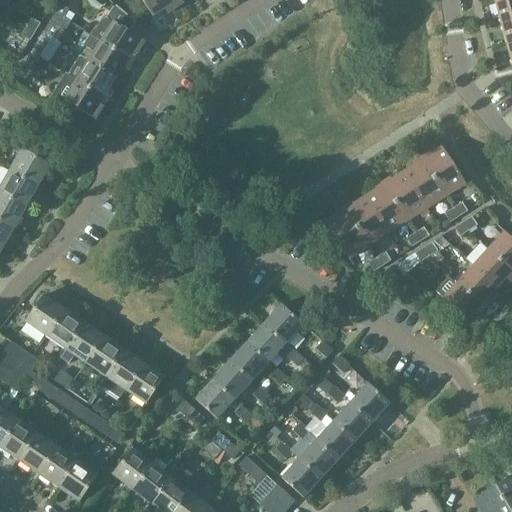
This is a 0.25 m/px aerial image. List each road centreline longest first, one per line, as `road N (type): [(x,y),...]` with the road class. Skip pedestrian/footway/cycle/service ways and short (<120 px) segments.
road 1 (residential): [(481,443),(455,374),(264,255)]
road 2 (residential): [(264,255),(304,194),(465,91)]
road 3 (residential): [(112,162),(179,54),(257,0)]
road 4 (residential): [(0,307),(54,249),(112,162)]
road 5 (residential): [(340,511),(404,466),(481,443)]
road 6 (residential): [(112,162),(0,97)]
